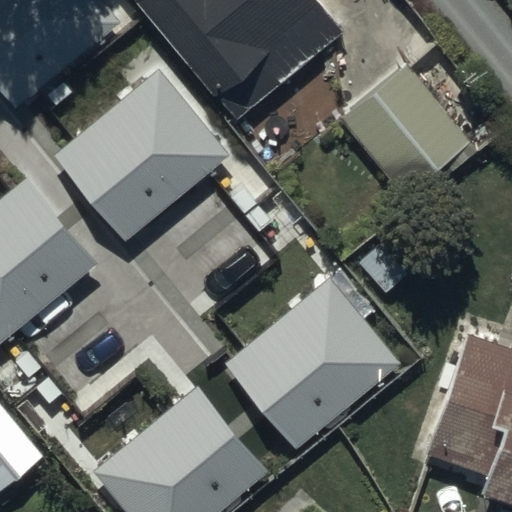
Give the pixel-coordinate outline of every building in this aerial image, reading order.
[(151,0),(237,104),(337,22),(318,0),(151,0)] [(475,140),(401,52),(337,106),(402,181),(417,168),(427,180),(475,140)] [(36,136),(0,164),(0,313),(16,302),(19,306),(169,188),(126,133),(144,119),(104,67),(72,92),(65,83),(21,117),(36,136)] [(511,328),(465,313),(418,458),(511,488),(511,328)] [(0,389),(0,476),(43,440),(0,389)] [(315,511),(298,497),(285,511),(315,511)]
